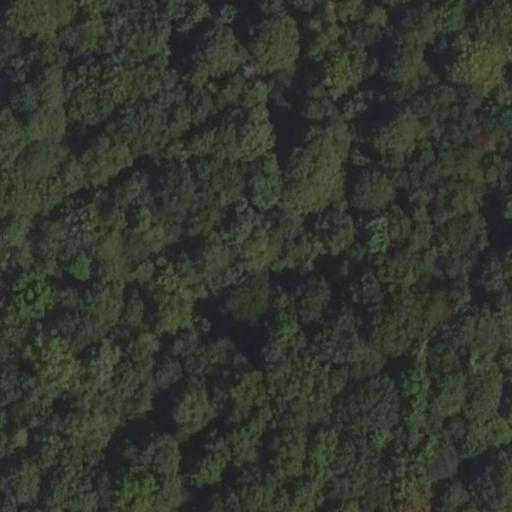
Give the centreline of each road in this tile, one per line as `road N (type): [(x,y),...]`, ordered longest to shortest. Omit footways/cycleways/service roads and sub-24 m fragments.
road 1 (track): [(511,333),(411,285),(370,285),(218,316),(190,306),(168,284),(102,262),(0,257)]
road 2 (track): [(497,325),(446,511)]
